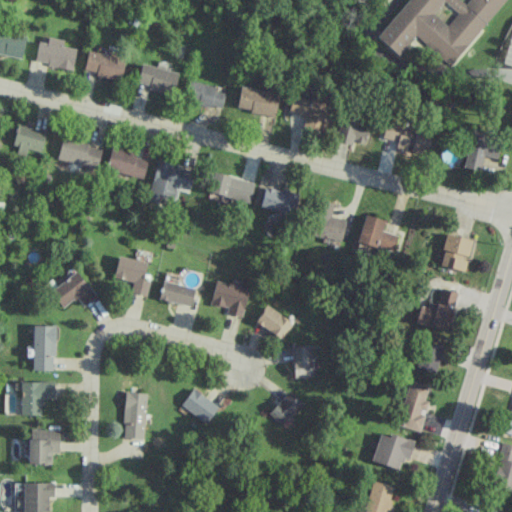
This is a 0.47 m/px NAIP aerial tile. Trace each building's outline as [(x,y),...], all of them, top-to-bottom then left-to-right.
[(502,0),(407,0),(377,39),(397,55),(412,36),(449,65),(502,0)] [(0,52),(21,57),(25,36),(0,30),(0,52)] [(33,62),(71,69),(75,48),(37,40),(33,62)] [(118,80),(124,59),(86,49),(81,71),(118,80)] [(171,93),(177,72),(139,63),(134,84),(171,93)] [(224,92),(213,91),(214,85),(187,80),(183,101),(221,107),(224,92)] [(274,116),(277,92),(238,87),(236,108),(250,109),(249,114),(274,116)] [(321,131),(327,103),(291,95),(287,112),(303,116),(301,127),(321,131)] [(368,121),(340,113),(333,138),(361,146),(368,121)] [(381,138),(396,141),(394,152),(409,155),(410,152),(426,155),(431,130),(384,122),(381,138)] [(17,146),(15,153),(25,155),(27,149),(39,152),(44,130),(16,123),(11,145),(17,146)] [(56,159),(96,167),(100,148),(87,145),(87,142),(61,137),(56,159)] [(141,179),(146,158),(109,148),(104,169),(141,179)] [(177,190),(187,192),(192,168),(154,160),(146,201),(162,205),(164,198),(174,200),(177,190)] [(248,202),(253,182),(210,172),(206,192),(248,202)] [(296,195),(264,186),(258,206),(291,215),(296,195)] [(344,219),(329,216),(332,202),(318,200),(311,235),(340,240),(344,219)] [(392,251),(396,234),(381,230),(383,220),(363,215),(356,242),(392,251)] [(464,271),(471,239),(445,234),(438,265),(464,271)] [(112,277),(131,282),(128,292),(145,295),(148,282),(141,280),(145,262),(117,255),(112,277)] [(95,296),(75,271),(49,291),(61,308),(75,297),(82,306),(95,296)] [(193,288),(161,280),(157,298),(188,307),(193,288)] [(208,304),(226,308),(224,313),(241,317),(248,288),(214,280),(208,304)] [(434,309),(418,305),(414,323),(446,331),(456,292),(439,288),(434,309)] [(254,322),(281,338),(292,322),(264,305),(254,322)] [(53,370),(54,325),(32,324),(31,370),(53,370)] [(441,346),(422,340),(415,367),(434,372),(441,346)] [(291,346),(292,377),(312,376),(311,345),(291,346)] [(419,431),(424,411),(424,412),(427,401),(423,400),(427,385),(407,380),(396,425),(419,431)] [(20,381),(20,415),(41,415),(41,397),(53,397),(53,382),(20,381)] [(206,423),(217,406),(191,388),(180,405),(206,423)] [(280,425),(302,405),(289,391),(267,411),(280,425)] [(144,438),(146,393),(124,392),(122,437),(144,438)] [(58,453),(59,429),(28,429),(27,463),(51,464),(51,453),(58,453)] [(370,460),(401,470),(411,441),(380,431),(370,460)] [(511,491),(511,461),(511,460),(511,444),(502,442),(491,487),(511,491)] [(385,511),(394,486),(371,480),(361,511),(385,511)] [(22,511),(47,511),(48,497),(53,497),(53,482),(22,482),(22,511)]
